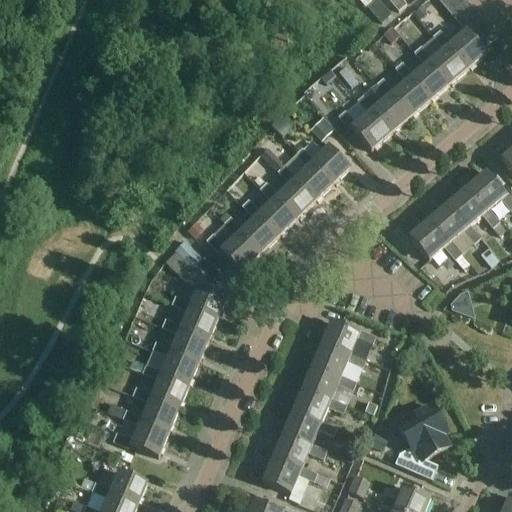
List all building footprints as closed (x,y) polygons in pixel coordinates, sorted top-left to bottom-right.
[(356,0),(365,10),(367,9),(374,3),(372,0),(356,0)] [(374,3),(367,9),(381,26),(391,17),(377,0),(374,3)] [(399,15),(408,8),(400,0),(390,0),(388,2),(399,15)] [(465,0),(450,0),(443,7),(451,16),(467,2),(465,0)] [(467,2),(451,16),(458,25),(475,11),(467,2)] [(422,9),(415,15),(420,22),(428,16),(422,9)] [(466,34),(482,21),(475,11),(458,25),(466,34)] [(474,44),(490,30),(482,21),(466,34),(474,44)] [(474,44),(482,52),(498,39),(490,30),(474,44)] [(391,48),(401,40),(394,31),(384,40),(391,48)] [(482,52),(474,44),(466,34),(453,45),(443,33),(436,39),(446,51),(448,49),(468,72),(486,57),(482,52)] [(449,88),(468,72),(448,49),(446,51),(434,61),(424,49),(417,55),(427,67),(430,65),(449,88)] [(431,104),(449,88),(430,65),(427,67),(415,77),(405,65),(398,71),(408,83),(411,80),(431,104)] [(313,95),(323,89),(312,72),(303,78),(313,95)] [(412,119),(431,104),(411,80),(408,83),(396,93),(387,81),(380,87),(390,98),(392,96),(412,119)] [(393,136),(412,119),(392,96),(390,98),(377,109),(368,98),(361,104),(370,114),(372,112),(393,136)] [(373,153),(393,136),(372,112),(370,114),(358,124),(349,114),(341,121),(350,131),(353,129),(373,153)] [(323,145),(335,133),(323,122),(311,134),(323,145)] [(511,150),(500,160),(511,174),(511,150)] [(260,161),(288,190),(291,188),(312,209),(330,192),(309,170),(306,172),(296,182),(268,152),(260,161)] [(309,170),(330,192),(348,174),(327,153),(313,166),(301,154),(295,160),(306,172),(309,170)] [(486,212),(488,210),(500,201),(511,214),(511,212),(511,200),(506,194),(503,197),(484,174),(466,189),(486,212)] [(258,180),(254,184),(260,190),(264,186),(258,180)] [(291,188),(288,190),(279,199),(268,187),(260,195),(271,206),(274,204),(295,226),(312,209),(291,188)] [(467,228),(469,226),(481,217),(492,230),(499,225),(500,224),(488,210),(486,212),(466,189),(447,205),(467,228)] [(278,243),(295,226),(274,204),(271,206),(261,216),(250,205),(243,211),(254,223),(256,221),(278,243)] [(448,245),(450,242),(462,232),(473,246),(481,240),(469,226),(467,228),(447,205),(428,221),(448,245)] [(259,260),(278,243),(256,221),(254,223),(243,233),(232,222),(225,229),(235,241),(238,238),(259,260)] [(462,256),(450,242),(448,245),(428,221),(407,239),(427,262),(441,250),(453,263),(462,256)] [(499,225),(492,230),(499,238),(505,232),(499,225)] [(196,226),(189,233),(198,242),(205,235),(196,226)] [(243,277),(259,260),(238,238),(235,241),(225,251),(214,239),(207,247),(218,258),(221,255),(243,277)] [(192,273),(203,262),(186,245),(175,256),(192,273)] [(488,253),(481,258),(491,271),(498,265),(488,253)] [(172,309),(186,315),(188,312),(218,325),(228,301),(198,289),(190,307),(175,301),(172,309)] [(207,349),(218,325),(188,312),(186,315),(180,330),(165,323),(161,333),(176,339),(178,336),(207,349)] [(349,360),(350,357),(355,344),(371,350),(375,341),(359,334),(358,338),(328,326),(319,347),(349,360)] [(156,345),(152,356),(166,362),(167,358),(198,371),(207,349),(178,336),(176,339),(171,351),(156,345)] [(366,363),(350,357),(349,360),(319,347),(309,371),(338,383),(340,380),(346,366),(362,373),(366,363)] [(147,367),(142,378),(157,384),(158,381),(188,394),(198,371),(167,358),(166,362),(161,373),(147,367)] [(356,387),(340,380),(338,383),(309,371),(300,393),(329,405),(330,402),(336,387),(353,394),(356,387)] [(137,391),(133,401),(147,407),(148,404),(178,417),(188,394),(158,381),(157,384),(151,398),(137,391)] [(346,408),(330,402),(329,405),(300,393),(291,416),(319,428),(321,425),(327,411),(342,418),(346,408)] [(108,417),(137,430),(139,427),(169,439),(178,417),(148,404),(147,407),(141,421),(127,415),(112,408),(108,417)] [(445,449),(439,438),(446,434),(431,408),(397,427),(409,450),(399,456),(393,468),(428,484),(435,469),(430,467),(427,461),(448,449),(448,447),(445,449)] [(337,432),(321,425),(319,428),(291,416),(281,439),(309,451),(311,447),(316,435),(333,442),(337,432)] [(159,462),(169,439),(139,427),(137,430),(132,444),(117,438),(113,446),(129,453),(130,449),(159,462)] [(375,438),(370,449),(382,454),(387,443),(375,438)] [(328,454),(311,447),(309,451),(281,439),(272,462),(299,474),(301,471),(307,457),(324,464),(328,454)] [(318,478),(301,471),(299,474),(272,462),(262,485),(290,497),(287,503),(299,508),(303,500),(300,499),(306,483),(314,486),(318,478)] [(81,490),(108,501),(109,498),(138,511),(148,488),(119,475),(111,493),(85,481),(81,490)] [(365,503),(372,487),(356,480),(349,496),(365,503)] [(49,482),(44,493),(55,498),(60,486),(49,482)] [(317,483),(310,496),(321,501),(328,488),(317,483)] [(380,509),(386,511),(422,511),(427,502),(400,491),(395,503),(385,499),(380,509)] [(109,498),(108,501),(102,511),(90,511),(86,510),(80,508),(74,505),(71,511),(137,511),(138,511),(109,498)] [(511,511),(511,500),(508,498),(501,511),(511,511)] [(341,511),(360,511),(362,509),(346,502),(341,511)]
